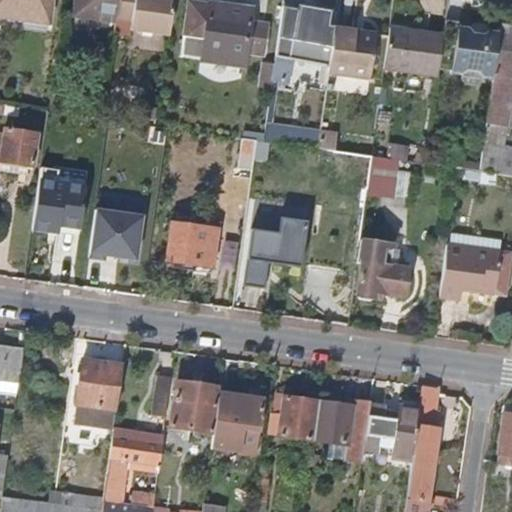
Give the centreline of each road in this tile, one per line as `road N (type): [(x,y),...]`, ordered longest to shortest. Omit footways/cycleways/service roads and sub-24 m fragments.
road 1 (residential): [(0,303),(488,372)]
road 2 (residential): [(488,372),(469,511)]
